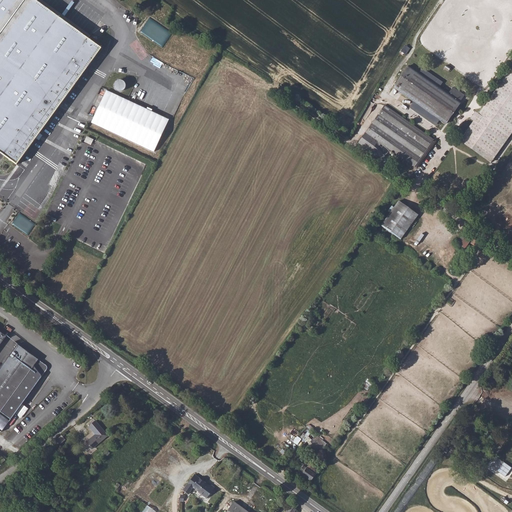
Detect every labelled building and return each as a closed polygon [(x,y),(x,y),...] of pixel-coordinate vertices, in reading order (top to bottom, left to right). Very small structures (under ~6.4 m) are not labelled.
[(110,56),(36,0),(0,0),(0,153),(22,170),(45,141),(110,56)] [(449,96),(411,67),(395,91),(445,127),(462,104),(461,103),(464,99),(453,91),(449,96)] [(491,163),(511,133),(511,68),(460,142),(491,163)] [(132,91),(138,95),(144,85),(137,81),(132,91)] [(118,96),(119,98),(121,99),(124,100),(127,99),(128,99),(130,97),(131,94),(131,92),(130,90),(128,88),(126,87),(122,87),(119,88),(118,91),(117,93),(118,96)] [(464,99),(465,98),(453,90),(453,91),(464,99)] [(118,112),(125,115),(129,105),(121,103),(118,112)] [(383,164),(391,154),(415,171),(434,144),(387,109),(360,147),(383,164)] [(91,144),(94,139),(87,136),(85,141),(91,144)] [(400,243),(421,220),(404,204),(383,227),(400,243)] [(481,244),(468,234),(460,245),(468,250),(473,243),(479,248),(481,244)] [(497,261),(500,257),(481,244),(479,248),(497,261)] [(0,349),(8,338),(0,331),(0,349)] [(37,360),(16,345),(0,368),(0,432),(2,433),(41,377),(46,370),(46,369),(46,368),(46,367),(46,366),(45,365),(37,360)] [(87,441),(92,448),(109,434),(97,420),(90,426),(96,434),(87,441)] [(298,444),(302,439),(305,441),(314,428),(308,424),(294,442),(298,444)] [(326,450),(329,445),(319,437),(315,441),(326,450)] [(312,446),(322,454),(326,450),(315,441),(312,446)] [(308,467),(303,475),(315,484),(320,476),(314,472),(308,467)] [(182,486),(187,490),(189,487),(195,492),(194,493),(202,499),(210,488),(207,485),(203,485),(190,476),(182,486)] [(182,486),(178,490),(183,494),(187,490),(182,486)] [(222,511),(242,511),(230,502),(222,511)]
